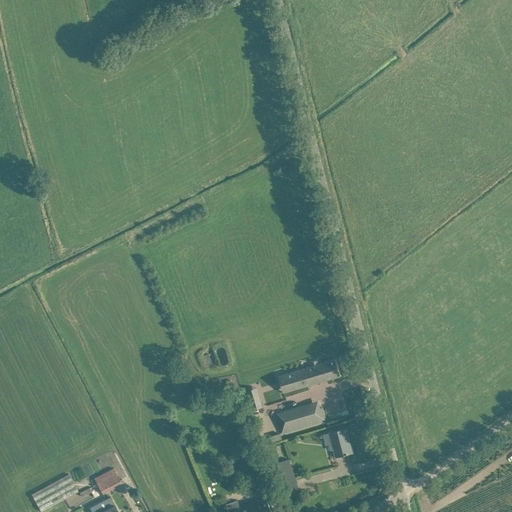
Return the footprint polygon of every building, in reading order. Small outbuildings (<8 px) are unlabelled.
[(292,375),(285,377),(289,388),(304,383),(305,386),(327,380),(331,378),(341,376),(336,359),(322,363),(321,360),(313,362),(315,366),(291,372),(292,375)] [(217,399),(202,403),(205,412),(220,408),(217,399)] [(260,400),(251,403),(253,409),(262,406),(260,400)] [(313,403),(276,414),(277,419),(280,418),(283,426),(279,427),(282,434),(326,420),(322,407),(315,410),(313,403)] [(331,450),(334,449),(336,457),(352,452),(346,428),(323,434),(326,444),(326,445),(329,444),(331,450)] [(300,492),(289,459),(279,462),(290,495),(300,492)] [(267,465),(257,469),(263,489),(274,485),(267,465)] [(114,467),(94,477),(102,494),(122,483),(114,467)] [(89,488),(79,492),(81,496),(91,491),(89,488)] [(111,496),(90,508),(92,511),(118,511),(116,507),(111,496)] [(240,507),(238,500),(226,504),(228,511),(270,511),(266,498),(240,507)]
